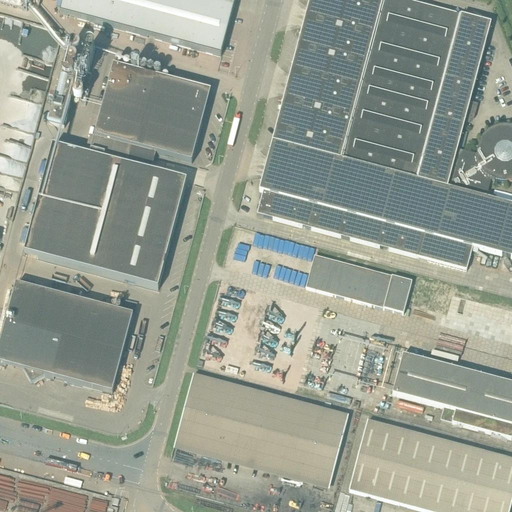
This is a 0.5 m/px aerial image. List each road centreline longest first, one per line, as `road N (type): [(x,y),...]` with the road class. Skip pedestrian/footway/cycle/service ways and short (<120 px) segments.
road 1 (unclassified): [(143,511),(275,0)]
road 2 (unknown): [(219,211),(511,283)]
road 3 (unknown): [(151,473),(0,434)]
